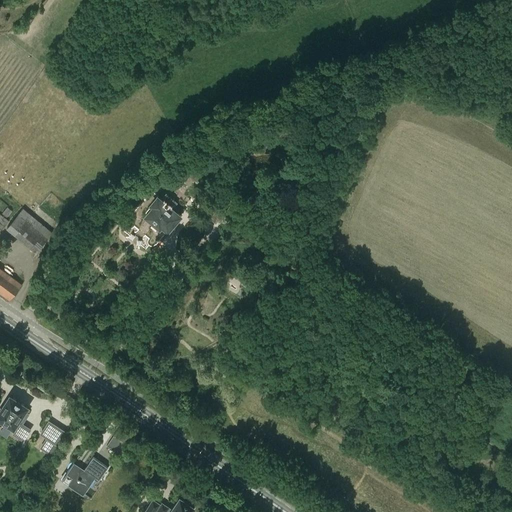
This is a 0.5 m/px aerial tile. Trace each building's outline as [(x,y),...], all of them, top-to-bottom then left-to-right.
[(176,202),(166,193),(162,198),(157,194),(148,205),(151,207),(143,216),(160,230),(161,228),(168,233),(183,215),(172,207),(176,202)] [(40,206),(53,218),(64,207),(51,195),(40,206)] [(202,210),(216,223),(231,206),(221,197),(214,204),(211,201),(202,210)] [(12,210),(7,207),(1,213),(7,217),(12,210)] [(52,232),(23,207),(6,228),(35,252),(52,232)] [(0,228),(1,230),(8,220),(0,214),(0,228)] [(21,284),(0,268),(0,293),(9,300),(21,284)] [(26,407),(10,396),(0,410),(0,424),(1,425),(6,422),(14,427),(12,430),(24,438),(30,430),(20,423),(28,410),(25,408),(26,407)] [(40,448),(52,456),(67,433),(49,421),(40,435),(46,439),(40,448)] [(108,444),(119,451),(126,440),(114,434),(108,444)] [(79,469),(72,464),(62,478),(83,494),(95,478),(96,479),(106,466),(93,457),(82,473),(78,470),(79,469)] [(169,507),(162,502),(160,504),(152,498),(144,511),(145,511),(190,511),(194,507),(180,498),(171,511),(168,509),(169,507)]
